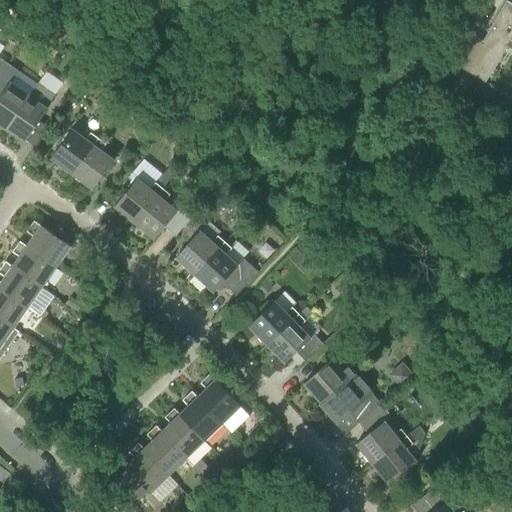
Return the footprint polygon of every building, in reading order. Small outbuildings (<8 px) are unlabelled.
[(368,0),(390,19),(406,0),(368,0)] [(449,61),(486,82),(507,46),(511,48),(511,3),(507,1),(484,41),(466,31),(449,61)] [(99,53),(88,45),(79,58),(90,66),(99,53)] [(0,76),(8,65),(0,58),(0,76)] [(0,123),(7,128),(28,97),(10,84),(19,72),(8,65),(0,76),(0,123)] [(47,110),(45,109),(55,95),(38,83),(28,97),(7,128),(26,141),(27,141),(26,140),(47,110)] [(148,137),(143,126),(134,130),(139,141),(148,137)] [(74,129),(51,159),(72,174),(99,139),(91,133),(87,139),(74,129)] [(72,174),(93,190),(115,160),(102,150),(106,144),(99,139),(72,174)] [(169,168),(157,182),(164,188),(176,173),(169,168)] [(138,178),(115,207),(135,223),(163,188),(156,182),(151,188),(138,178)] [(183,205),(178,211),(166,200),(171,195),(163,188),(135,223),(155,240),(165,227),(176,236),(194,214),(183,205)] [(27,231),(34,236),(27,245),(26,246),(57,267),(57,268),(66,275),(71,268),(61,261),(72,246),(35,221),(27,231)] [(193,240),(201,230),(195,225),(186,234),(193,240)] [(193,240),(176,258),(195,275),(225,242),(218,236),(213,241),(201,230),(193,240)] [(19,256),(12,266),(12,267),(43,288),(57,268),(57,267),(26,246),(27,245),(21,241),(13,252),(19,256)] [(238,264),(227,254),(232,248),(225,242),(195,275),(214,293),(224,281),(238,294),(259,271),(258,271),(243,258),(238,264)] [(293,261),(301,253),(297,249),(295,251),(289,257),(293,261)] [(0,270),(0,273),(5,277),(0,283),(0,288),(29,308),(45,318),(49,312),(45,309),(55,295),(43,288),(12,267),(12,266),(6,261),(0,270)] [(265,281),(258,289),(265,297),(273,289),(270,286),(265,281)] [(0,318),(15,328),(29,308),(0,288),(0,318)] [(249,327),(267,345),(299,314),(293,307),(296,303),(285,292),(249,327)] [(78,312),(83,304),(71,297),(66,304),(78,312)] [(85,318),(92,308),(84,303),(83,304),(78,312),(77,312),(85,318)] [(299,314),(267,345),(285,364),(296,352),(306,363),(324,345),(314,335),(312,337),(300,326),(306,320),(299,314)] [(0,360),(19,332),(14,329),(15,328),(0,318),(0,360)] [(64,347),(69,340),(62,334),(56,341),(64,347)] [(355,374),(354,373),(364,364),(359,359),(349,367),(348,367),(343,372),(332,360),(304,384),(321,404),(355,374)] [(206,388),(198,396),(197,397),(223,424),(232,433),(251,415),(210,374),(201,383),(206,388)] [(355,374),(321,404),(338,423),(350,413),(359,423),(381,404),(372,393),(366,398),(355,386),(361,381),(355,374)] [(14,380),(16,388),(24,387),(22,378),(14,380)] [(183,400),(188,405),(180,413),(179,414),(205,441),(223,424),(197,397),(198,396),(192,391),(183,400)] [(165,417),(171,422),(162,431),(161,432),(187,458),(205,441),(179,414),(180,413),(174,408),(165,417)] [(484,418),(472,427),(480,437),(492,428),(488,423),(484,418)] [(385,421),(356,444),(372,464),(407,436),(401,429),(395,433),(385,421)] [(147,434),(153,440),(144,448),(144,449),(170,475),(187,458),(161,432),(162,431),(157,425),(147,434)] [(372,464),(388,484),(417,461),(416,459),(425,433),(420,426),(407,436),(372,464)] [(151,493),(170,475),(144,449),(144,448),(139,443),(130,451),(135,457),(125,466),(139,481),(122,497),(132,507),(149,491),(151,493)] [(485,453),(471,463),(476,470),(490,461),(485,453)] [(204,475),(210,469),(201,459),(195,465),(204,475)] [(455,511),(448,502),(434,511),(464,511),(461,511),(455,511)]
